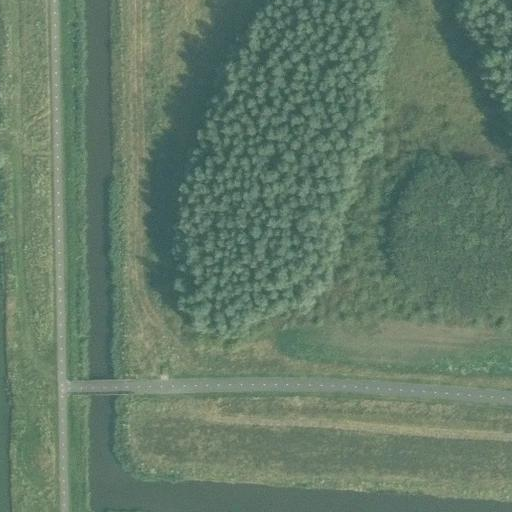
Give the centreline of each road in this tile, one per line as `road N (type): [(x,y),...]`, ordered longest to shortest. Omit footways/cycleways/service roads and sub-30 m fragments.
road 1 (track): [(511,476),(145,452),(138,386)]
road 2 (track): [(62,388),(37,389),(30,0)]
road 3 (track): [(134,0),(138,386)]
